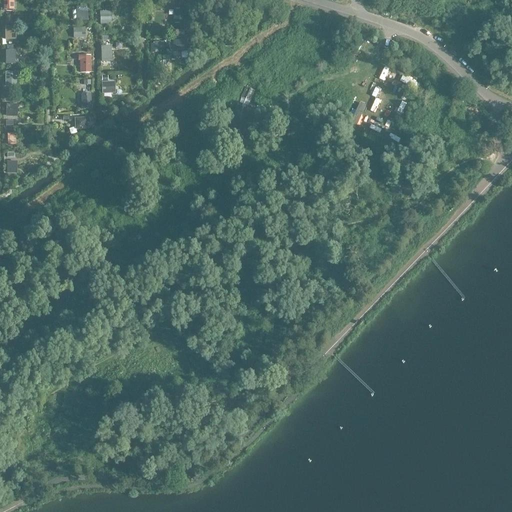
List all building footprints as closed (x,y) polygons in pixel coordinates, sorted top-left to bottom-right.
[(14,9),(13,0),(3,0),(4,9),(14,9)] [(88,20),(87,6),(77,6),(77,20),(88,20)] [(185,23),(185,9),(171,9),(171,23),(185,23)] [(100,15),(100,24),(110,23),(110,22),(112,21),(111,14),(110,11),(97,11),(97,15),(100,15)] [(16,39),(16,25),(5,25),(5,39),(16,39)] [(85,27),(73,28),(73,38),(85,38),(85,27)] [(174,40),(174,51),(186,51),(185,39),(174,40)] [(164,47),(164,41),(153,41),(153,43),(150,43),(150,53),(160,53),(160,47),(164,47)] [(111,61),(111,45),(101,45),(101,61),(111,61)] [(15,63),(15,49),(5,49),(5,64),(15,63)] [(90,72),(91,55),(80,54),(80,55),(78,55),(78,60),(80,60),(80,72),(90,72)] [(17,89),(17,71),(5,71),(5,89),(17,89)] [(115,81),(101,81),(102,93),(115,93),(115,81)] [(91,109),(91,92),(82,93),(82,109),(91,109)] [(17,117),(18,104),(6,103),(6,116),(17,117)] [(87,117),(74,117),(74,129),(87,129),(87,117)] [(263,142),(278,130),(275,127),(260,138),(263,142)] [(15,132),(7,133),(8,145),(16,144),(15,132)] [(274,166),(288,155),(284,149),(269,159),(274,166)] [(16,161),(6,161),(6,173),(16,173),(16,161)]
